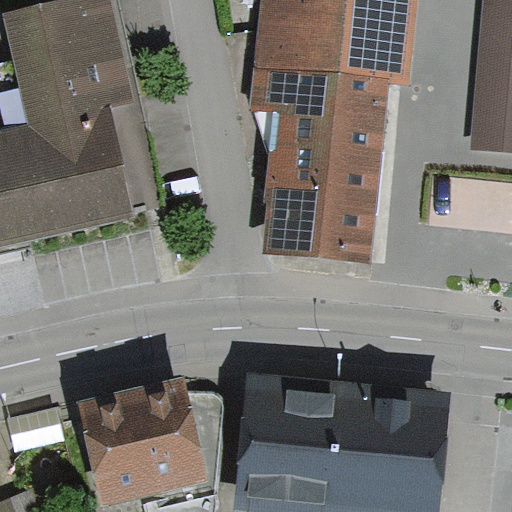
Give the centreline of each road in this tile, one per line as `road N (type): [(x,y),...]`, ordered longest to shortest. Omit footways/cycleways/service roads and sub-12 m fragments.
road 1 (residential): [(175,0),(222,191),(236,329)]
road 2 (tertiary): [(236,329),(511,353)]
road 3 (tertiary): [(0,368),(155,336),(236,329)]
